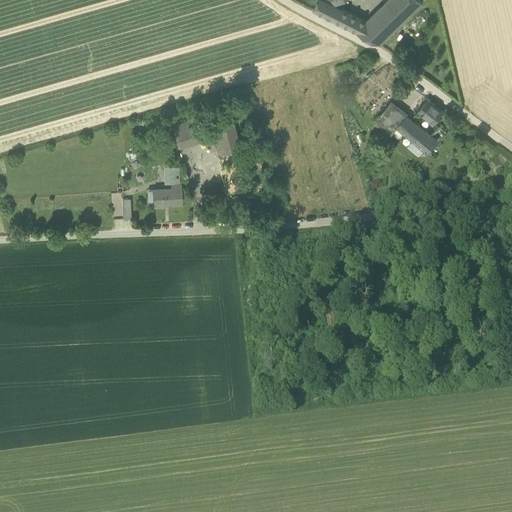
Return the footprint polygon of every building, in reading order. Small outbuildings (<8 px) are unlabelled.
[(318,0),(314,9),(325,15),(326,14),(325,14),(333,6),(335,7),(335,6),(333,5),(329,3),(323,0),(318,0)] [(422,2),(420,0),(387,0),(366,21),(342,9),(341,10),(342,11),(334,18),(332,17),(332,18),(380,43),(422,2)] [(325,15),(332,18),(332,17),(334,18),(342,11),(341,10),(342,9),(335,6),(335,7),(333,6),(325,14),(326,14),(325,15)] [(418,111),(434,124),(444,111),(427,99),(418,111)] [(391,133),(397,127),(406,115),(390,102),(375,121),(391,133)] [(219,154),(219,155),(220,155),(220,154),(226,152),(226,153),(241,149),(241,148),(240,148),(235,130),(236,130),(235,129),(230,111),(230,110),(215,114),(216,115),(210,117),(209,116),(208,116),(209,117),(210,122),(189,128),(187,122),(172,126),(178,148),(179,148),(174,133),(188,128),(191,138),(213,131),(215,137),(220,154),(219,154)] [(436,139),(406,115),(397,127),(403,132),(413,140),(424,149),(426,150),(436,139)] [(397,127),(391,133),(398,139),(403,132),(397,127)] [(174,133),(179,148),(215,137),(213,131),(191,138),(188,128),(174,133)] [(419,156),(424,149),(413,140),(407,146),(419,156)] [(162,166),(163,166),(170,166),(175,166),(175,158),(161,158),(162,166)] [(170,166),(171,183),(181,183),(180,166),(175,166),(170,166)] [(171,188),(153,189),(154,201),(154,207),(165,206),(165,204),(182,203),(181,183),(171,183),(171,188)] [(123,219),(131,219),(130,198),(122,198),(123,219)]
